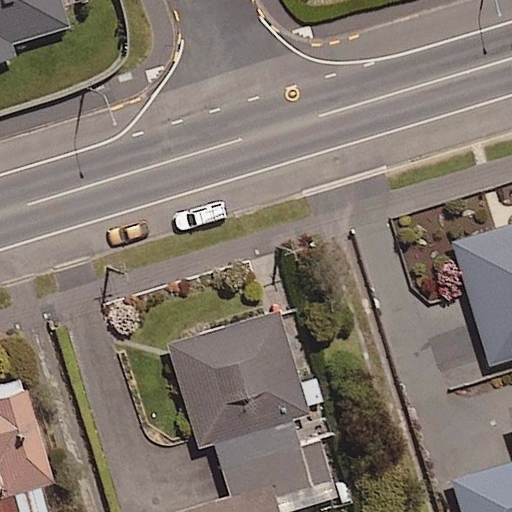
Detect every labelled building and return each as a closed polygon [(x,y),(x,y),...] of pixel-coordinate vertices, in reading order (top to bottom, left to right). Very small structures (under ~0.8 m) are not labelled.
[(56,0),(0,0),(0,63),(12,59),(8,50),(67,27),(56,0)] [(511,212),(444,235),(485,358),(511,348),(511,212)] [(282,410),(299,405),(266,301),(158,335),(191,437),(203,434),(221,490),(151,511),(271,511),(270,506),(327,487),(309,431),(290,437),(282,410)] [(36,470),(48,466),(21,368),(0,373),(0,511),(17,511),(46,504),(36,470)] [(511,511),(511,414),(503,417),(511,444),(511,454),(446,476),(457,511),(511,511)]
